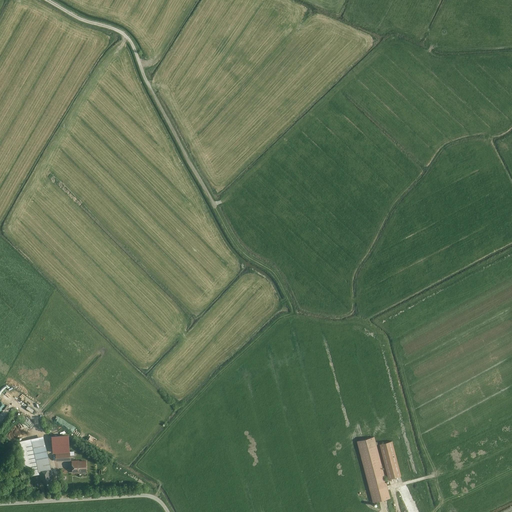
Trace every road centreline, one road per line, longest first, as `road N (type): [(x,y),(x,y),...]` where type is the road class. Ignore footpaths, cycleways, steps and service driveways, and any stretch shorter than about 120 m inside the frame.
road 1 (track): [(44,0),(135,46),(213,206)]
road 2 (residential): [(0,502),(149,493)]
